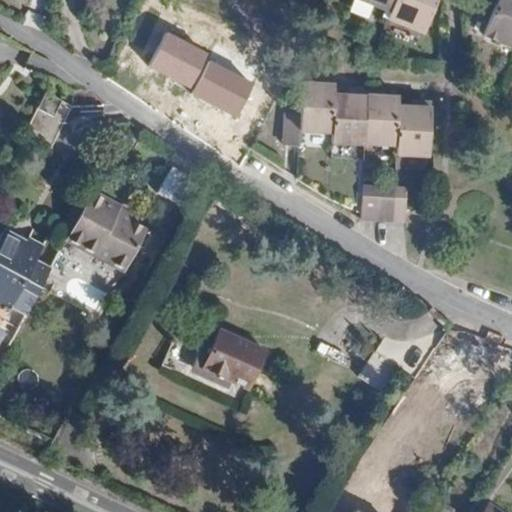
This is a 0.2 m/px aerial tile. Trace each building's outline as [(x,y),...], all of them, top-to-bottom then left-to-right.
[(393,0),(358,0),(388,12),(393,0)] [(393,0),(388,12),(385,20),(420,34),(434,0),(393,0)] [(511,0),(483,0),(497,5),(485,36),(511,46),(511,0)] [(209,50),(169,29),(152,62),(192,82),(209,50)] [(255,79),(211,56),(194,89),(237,112),(255,79)] [(302,132),(331,133),(333,97),(334,86),(321,85),(303,84),(301,116),(287,115),(285,147),(301,147),(302,132)] [(72,101),(45,87),(23,132),(49,145),(68,107),(72,101)] [(331,143),(364,144),(366,98),(348,97),(333,97),(331,133),(331,143)] [(366,98),(364,144),(396,146),(397,109),(398,99),(384,99),(366,98)] [(397,109),(396,146),(395,154),(428,156),(430,116),(430,110),(412,109),(397,109)] [(159,186),(185,202),(199,176),(173,160),(159,186)] [(96,186),(70,232),(129,264),(149,223),(130,214),(120,208),(123,201),(96,186)] [(376,188),(361,187),(360,208),(360,219),(375,220),(376,188)] [(391,189),(376,188),(375,220),(389,220),(391,189)] [(393,189),(391,189),(389,220),(404,221),(404,211),(405,189),(393,189)] [(120,208),(130,214),(134,207),(123,201),(120,208)] [(0,313),(0,321),(15,329),(49,262),(32,253),(40,237),(26,230),(21,240),(13,236),(15,234),(0,226),(0,308),(2,310),(0,313)] [(180,370),(240,399),(265,349),(219,326),(208,345),(196,339),(180,370)] [(357,464),(348,477),(373,489),(379,475),(357,464)] [(380,493),(405,506),(412,492),(387,479),(380,493)] [(416,511),(436,511),(440,506),(432,502),(412,492),(405,506),(416,511)] [(499,511),(485,503),(479,511),(499,511)]
